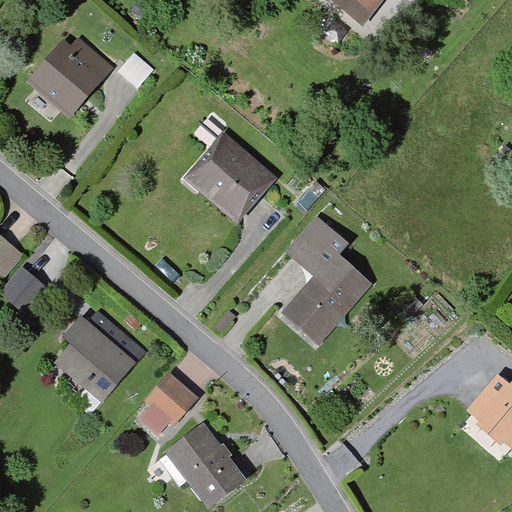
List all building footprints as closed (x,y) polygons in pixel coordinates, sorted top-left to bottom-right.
[(341,0),(370,25),(388,0),(341,0)] [(73,34),(32,75),(79,116),(113,65),(73,34)] [(226,128),(190,172),(245,221),(282,177),(226,128)] [(511,145),(508,143),(501,153),(511,164),(511,145)] [(315,182),(297,204),(308,211),(327,191),(315,182)] [(317,274),(286,309),(325,342),(378,283),(348,251),(354,241),(319,216),(290,250),(317,274)] [(0,228),(0,270),(7,276),(25,254),(0,228)] [(26,264),(5,289),(29,314),(52,286),(26,264)] [(99,311),(58,355),(107,398),(149,356),(99,311)] [(511,374),(505,369),(471,409),(511,439),(511,374)] [(173,371),(150,398),(156,403),(141,419),(160,431),(171,421),(177,424),(202,397),(173,371)] [(207,421),(174,447),(217,506),(254,480),(207,421)]
